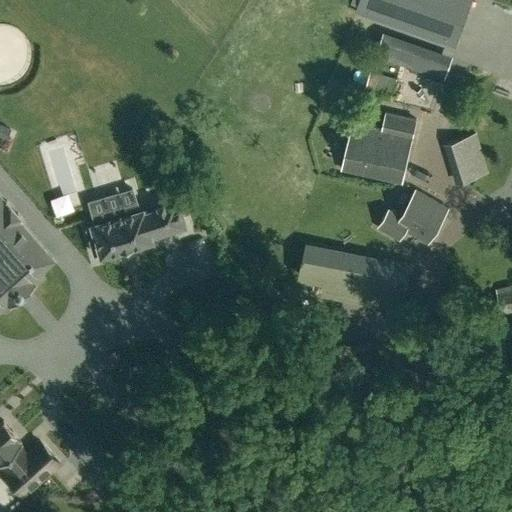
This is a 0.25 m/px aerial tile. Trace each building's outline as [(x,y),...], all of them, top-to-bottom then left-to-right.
[(352,0),(352,2),(359,5),(356,12),(455,47),(471,0),(352,0)] [(383,36),(377,55),(445,79),(452,60),(383,36)] [(366,88),(380,92),(393,95),(398,78),(371,70),(366,88)] [(417,119),(386,112),(382,128),(353,121),(342,169),(402,183),(417,119)] [(1,122),(0,123),(0,133),(7,137),(11,127),(1,122)] [(406,229),(429,243),(449,208),(415,189),(401,214),(389,207),(378,227),(400,239),(406,229)] [(108,212),(110,218),(91,224),(92,228),(86,229),(94,254),(99,252),(100,256),(152,240),(151,237),(154,236),(153,233),(161,230),(162,234),(185,227),(176,196),(153,203),(154,209),(143,212),(142,209),(139,210),(137,203),(108,212)] [(0,306),(7,301),(11,306),(35,285),(31,280),(53,260),(20,222),(23,219),(7,201),(3,205),(0,201),(0,306)] [(422,299),(428,268),(411,264),(411,262),(306,242),(301,277),(355,288),(422,299)] [(66,413),(91,398),(68,361),(43,376),(66,413)] [(214,381),(206,389),(215,398),(223,391),(214,381)] [(0,462),(8,470),(5,473),(23,494),(59,461),(40,441),(26,454),(19,446),(22,443),(15,435),(16,434),(6,423),(2,427),(0,424),(0,462)]
